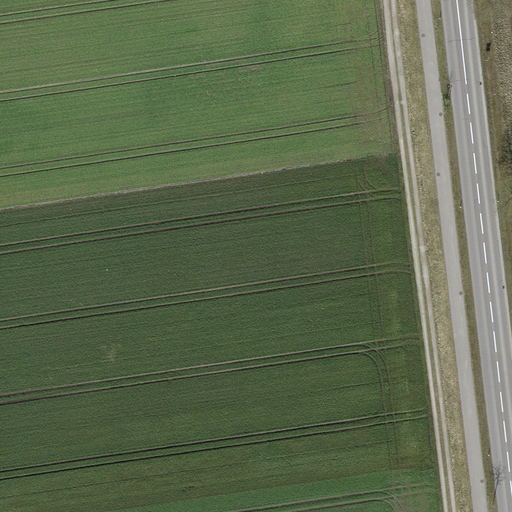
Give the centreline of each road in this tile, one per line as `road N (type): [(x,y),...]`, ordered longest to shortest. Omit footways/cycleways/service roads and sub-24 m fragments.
road 1 (track): [(390,0),(448,511)]
road 2 (secondary): [(511,474),(457,0)]
